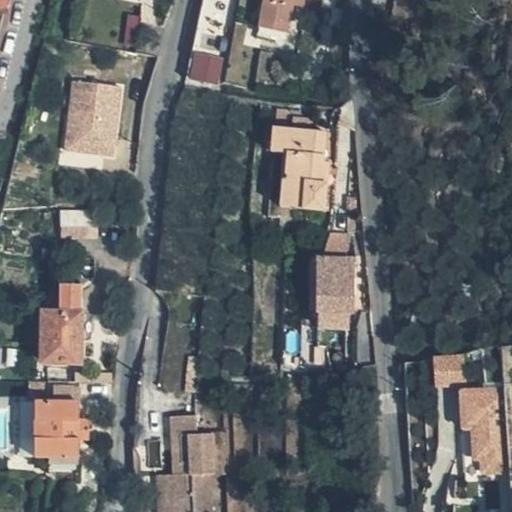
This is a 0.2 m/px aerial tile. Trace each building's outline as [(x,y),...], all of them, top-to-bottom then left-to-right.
[(276,0),(274,12),(286,14),(284,25),(303,29),(308,0),(276,0)] [(215,83),(220,55),(197,50),(191,78),(215,83)] [(86,111),(83,144),(120,148),(127,78),(80,73),(76,110),(86,111)] [(73,143),(83,144),(86,111),(76,110),(73,143)] [(357,128),(304,118),(300,146),(313,148),(319,149),(315,175),(312,174),(309,200),(353,207),(357,179),(351,178),(354,157),(357,128)] [(319,149),(313,148),(309,174),(312,174),(315,175),(319,149)] [(360,159),(354,157),(351,178),(357,179),(360,159)] [(89,222),(112,223),(110,206),(73,206),(72,222),(89,222)] [(110,231),(112,223),(89,222),(89,232),(110,231)] [(322,261),(345,258),(342,233),(326,235),(322,261)] [(322,261),(318,261),(321,312),(323,329),(351,327),(350,309),(354,309),(353,293),(349,293),(348,276),(352,275),(350,258),(345,258),(322,261)] [(63,306),(86,308),(88,288),(63,287),(63,298),(63,306)] [(52,297),(51,305),(63,306),(63,298),(52,297)] [(83,355),(86,308),(63,306),(51,305),(47,353),(83,355)] [(435,354),(436,382),(464,381),(464,353),(435,354)] [(59,384),(58,397),(83,398),(83,385),(59,384)] [(496,391),(453,394),(456,427),(466,426),(469,461),(481,460),(483,477),(502,476),(496,391)] [(16,455),(36,454),(35,395),(15,395),(16,455)] [(46,450),(49,396),(38,396),(36,450),(46,450)] [(58,397),(49,396),(46,450),(82,451),(82,434),(91,434),(92,414),(82,414),(83,398),(58,397)] [(227,475),(226,466),(223,424),(210,424),(209,406),(182,407),(183,438),(184,446),(192,446),(193,459),(184,459),(179,459),(182,504),(225,502),(223,475),(227,475)] [(239,423),(223,424),(226,466),(242,465),(239,423)] [(184,446),(183,438),(147,439),(148,460),(169,459),(179,459),(184,459),(184,446)] [(184,446),(184,459),(193,459),(192,446),(184,446)] [(172,505),(182,504),(179,459),(169,459),(172,505)]
